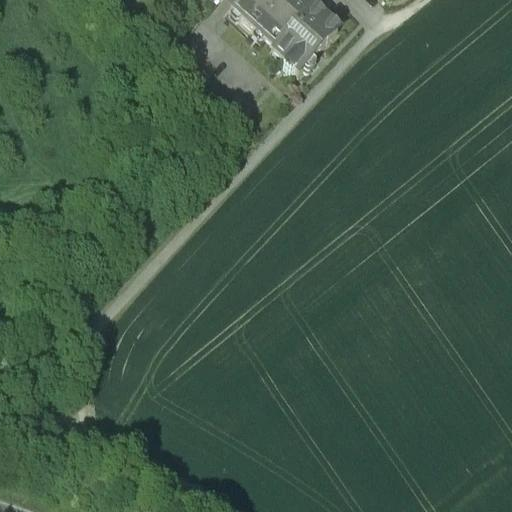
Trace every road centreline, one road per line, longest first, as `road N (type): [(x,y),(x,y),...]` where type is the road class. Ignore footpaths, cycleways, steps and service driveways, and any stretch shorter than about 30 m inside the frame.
road 1 (track): [(94,342),(358,47),(414,0)]
road 2 (track): [(86,434),(230,511)]
